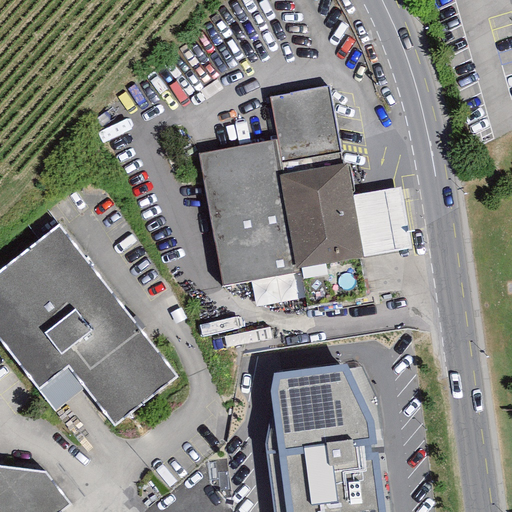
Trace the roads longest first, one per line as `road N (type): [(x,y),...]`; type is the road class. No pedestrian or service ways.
road 1 (secondary): [(482,511),(426,131),(382,0)]
road 2 (unknown): [(263,511),(262,393),(289,363),(311,357),(363,365),(385,376),(400,399),(410,511)]
